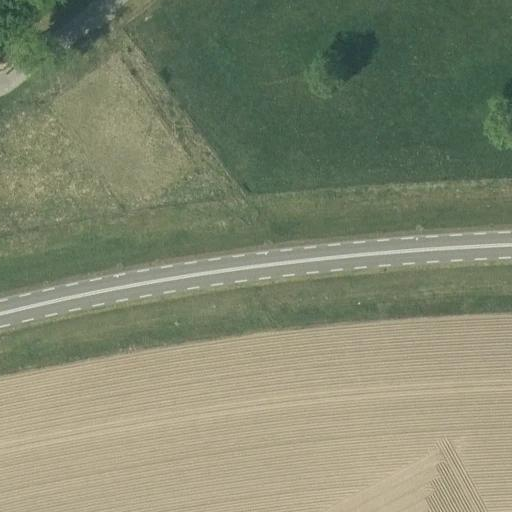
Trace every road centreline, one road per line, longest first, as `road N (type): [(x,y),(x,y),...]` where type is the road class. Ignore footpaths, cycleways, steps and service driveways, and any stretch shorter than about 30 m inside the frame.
road 1 (primary): [(0,314),(311,259),(511,245)]
road 2 (unclassified): [(0,84),(112,0)]
